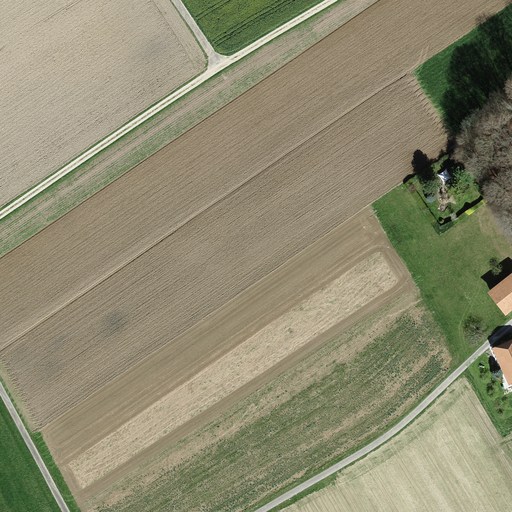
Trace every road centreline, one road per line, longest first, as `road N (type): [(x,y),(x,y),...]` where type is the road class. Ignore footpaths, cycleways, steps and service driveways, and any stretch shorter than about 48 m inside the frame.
road 1 (track): [(0,214),(219,65),(331,0)]
road 2 (unclassified): [(259,511),(386,436),(511,322)]
road 3 (track): [(0,387),(66,511)]
